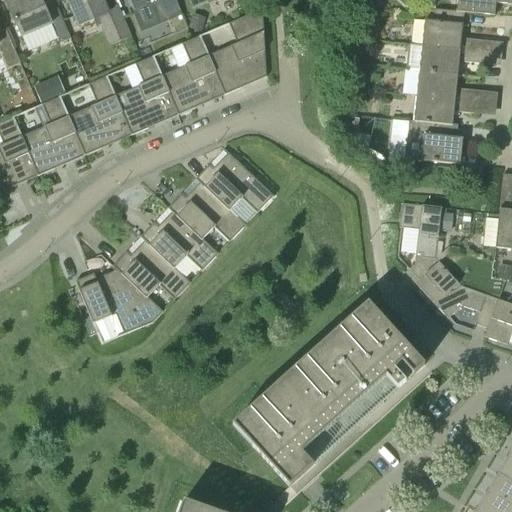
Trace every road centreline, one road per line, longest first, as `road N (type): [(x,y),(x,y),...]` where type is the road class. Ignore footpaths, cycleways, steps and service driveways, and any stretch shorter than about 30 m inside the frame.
road 1 (residential): [(0,273),(126,171),(226,127),(251,122),(287,130)]
road 2 (residential): [(364,511),(508,376)]
road 3 (residential): [(508,376),(446,349),(383,287)]
